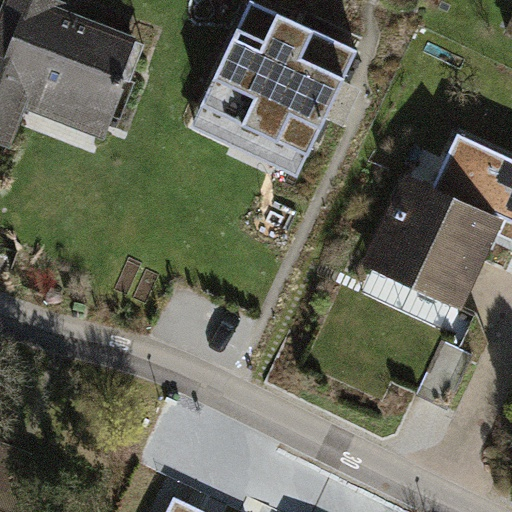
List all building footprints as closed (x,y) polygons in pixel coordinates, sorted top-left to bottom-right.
[(26,111),(103,140),(139,47),(16,0),(5,0),(0,13),(0,149),(10,153),(26,111)] [(357,56),(251,8),(195,132),(300,180),(357,56)] [(365,269),(463,314),(504,225),(406,180),(365,269)] [(0,511),(76,511),(93,474),(0,434),(0,511)] [(202,511),(177,500),(170,511),(202,511)]
